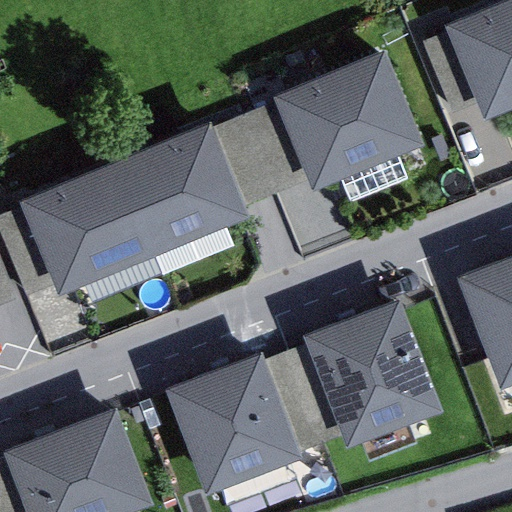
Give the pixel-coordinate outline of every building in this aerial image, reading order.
[(511,0),(510,0),(468,17),(506,111),(511,108),(511,0)] [(295,87),(334,181),(444,136),(406,42),(295,87)] [(133,153),(171,247),(266,208),(228,115),(133,153)] [(38,192),(76,285),(171,247),(133,153),(38,192)] [(511,255),(476,268),(511,364),(511,255)] [(329,339),(363,429),(368,442),(462,407),(419,292),(325,327),(329,339)] [(329,339),(288,354),(321,444),(363,429),(329,339)] [(186,380),(225,485),(323,449),(321,444),(288,354),(284,343),(186,380)] [(129,511),(170,497),(134,402),(20,444),(45,511),(129,511)]
